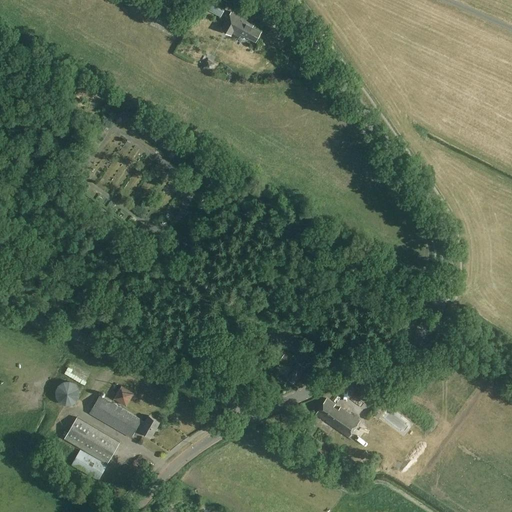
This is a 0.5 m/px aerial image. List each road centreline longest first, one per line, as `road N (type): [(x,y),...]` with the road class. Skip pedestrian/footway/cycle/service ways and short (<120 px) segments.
road 1 (tertiary): [(333,381),(400,350),(429,324),(446,279),(446,244),(428,202),(283,0)]
road 2 (unclassified): [(252,416),(71,336)]
road 3 (unclassified): [(325,371),(177,261)]
road 4 (tertiary): [(133,511),(178,463),(252,416)]
road 5 (unclassified): [(107,229),(63,288),(71,336)]
